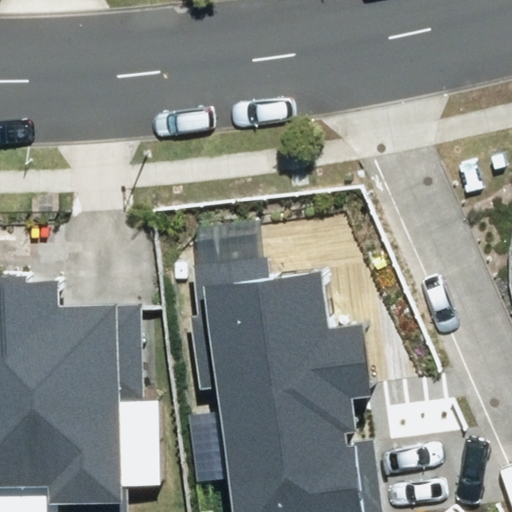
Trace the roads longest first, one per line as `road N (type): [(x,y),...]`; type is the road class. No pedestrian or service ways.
road 1 (residential): [(360,41),(511,384)]
road 2 (residential): [(360,41),(288,53),(29,67)]
road 3 (residential): [(511,1),(360,41)]
